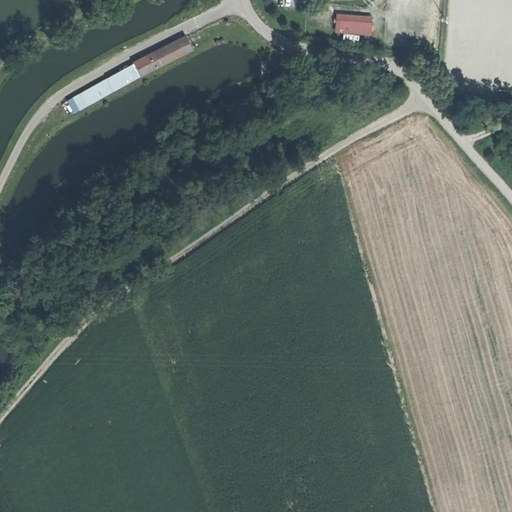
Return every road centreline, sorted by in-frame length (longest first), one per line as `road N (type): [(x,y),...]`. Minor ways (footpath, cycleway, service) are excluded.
road 1 (track): [(0,419),(76,329),(127,288),(357,132),(423,97)]
road 2 (track): [(239,2),(280,46),(399,74),(511,197)]
road 3 (track): [(239,2),(61,95),(34,122),(0,189)]
